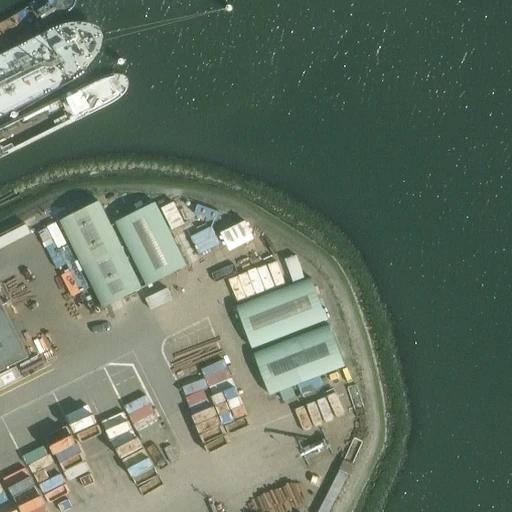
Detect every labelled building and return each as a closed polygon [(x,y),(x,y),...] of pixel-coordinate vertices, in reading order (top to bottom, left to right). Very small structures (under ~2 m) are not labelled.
[(144,288),(101,202),(61,221),(104,308),(144,288)] [(188,265),(157,203),(116,223),(148,287),(188,265)] [(312,280),(237,309),(253,350),(328,321),(312,280)] [(0,373),(30,359),(0,299),(0,373)] [(330,326),(255,355),(271,396),(345,368),(330,326)]
